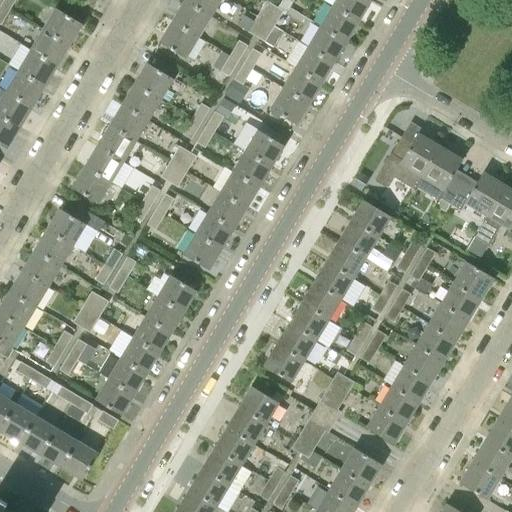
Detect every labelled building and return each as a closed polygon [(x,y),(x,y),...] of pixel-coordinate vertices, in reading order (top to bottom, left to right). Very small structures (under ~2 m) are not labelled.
[(4,0),(1,5),(10,10),(15,0),(4,0)] [(172,21),(199,37),(211,17),(185,0),(172,21)] [(184,0),(185,0),(211,17),(221,0),(184,0)] [(283,12),(286,14),(294,0),(282,0),(278,8),(283,11),(283,12)] [(335,0),(332,5),(360,22),(372,1),(371,0),(335,0)] [(257,16),(266,22),(275,6),(267,1),(257,16)] [(0,7),(0,24),(1,25),(10,10),(1,5),(0,7)] [(320,27),(347,43),(360,22),(332,5),(320,27)] [(275,6),(266,22),(274,26),(275,26),(283,12),(283,11),(278,8),(275,6)] [(42,29),(69,45),(82,24),(55,8),(42,29)] [(248,32),(256,36),(266,22),(257,16),(248,32)] [(199,37),(172,21),(159,42),(186,58),(199,37)] [(274,26),(266,22),(256,36),(265,42),(274,26)] [(307,48),(335,64),(347,43),(320,27),(307,48)] [(30,50),(57,66),(69,45),(42,29),(30,50)] [(230,56),(238,61),(247,46),(239,41),(230,56)] [(294,69),(322,85),(335,64),(307,48),(294,69)] [(244,64),(252,69),(261,54),(253,49),(244,64)] [(17,70),(45,87),(57,66),(30,50),(17,70)] [(221,72),(229,77),(238,61),(230,56),(221,72)] [(134,84),(161,100),(174,79),(147,63),(134,84)] [(235,80),(243,84),(252,69),(244,64),(235,80)] [(282,90),(310,107),(322,85),(294,69),(282,90)] [(5,91),(32,107),(45,87),(17,70),(5,91)] [(122,104),(149,121),(161,100),(134,84),(122,104)] [(310,107),(282,90),(269,111),(297,128),(310,107)] [(0,99),(0,116),(20,128),(32,107),(5,91),(0,99)] [(109,125),(136,141),(149,121),(122,104),(109,125)] [(192,119),(201,124),(210,109),(201,104),(192,119)] [(206,127),(214,132),(223,117),(215,112),(206,127)] [(20,128),(0,116),(0,144),(7,149),(20,128)] [(183,135),(192,140),(201,124),(192,119),(183,135)] [(97,146),(124,162),(136,141),(109,125),(97,146)] [(197,143),(205,148),(214,132),(206,127),(197,143)] [(245,151),(272,167),(284,146),(258,130),(245,151)] [(414,190),(421,178),(440,147),(418,134),(412,144),(401,138),(376,179),(388,187),(394,178),(414,190)] [(84,167),(111,183),(124,162),(97,146),(84,167)] [(170,162),(179,167),(188,152),(185,150),(179,147),(170,162)] [(449,204),(462,182),(452,176),(462,160),(440,147),(421,178),(443,191),(439,198),(449,204)] [(233,171),(260,188),(272,167),(245,151),(233,171)] [(196,156),(188,152),(179,167),(187,172),(196,156)] [(169,182),(179,167),(170,162),(161,177),(166,181),(169,182)] [(111,183),(84,167),(72,188),(99,204),(111,183)] [(187,172),(179,167),(169,182),(177,187),(187,172)] [(220,192),(247,208),(260,188),(233,171),(220,192)] [(464,204),(486,217),(505,186),(483,173),(473,189),(462,182),(449,204),(461,211),(464,204)] [(143,201),(151,207),(160,191),(152,186),(143,201)] [(511,190),(505,186),(486,217),(475,237),(488,245),(500,225),(508,230),(504,237),(511,241),(511,190)] [(208,213),(235,229),(247,208),(220,192),(208,213)] [(156,210),(165,215),(174,200),(166,195),(156,210)] [(350,220),(379,237),(391,217),(363,200),(350,220)] [(133,217),(142,222),(151,207),(143,201),(133,217)] [(47,229),(73,245),(86,225),(59,209),(47,229)] [(147,225),(155,230),(165,215),(156,210),(147,225)] [(195,234),(222,250),(235,229),(208,213),(195,234)] [(338,241),(366,258),(379,237),(350,220),(338,241)] [(34,250),(61,266),(73,245),(47,229),(34,250)] [(222,250),(195,234),(183,254),(210,271),(222,250)] [(405,254),(413,259),(422,245),(413,240),(405,254)] [(325,262),(354,279),(366,258),(338,241),(325,262)] [(418,262),(427,267),(435,253),(427,248),(418,262)] [(105,265),(113,270),(122,254),(114,249),(105,265)] [(22,271),(49,287),(61,266),(34,250),(22,271)] [(396,268),(404,273),(413,259),(405,254),(396,268)] [(118,273),(127,278),(136,262),(128,258),(118,273)] [(453,282),(482,299),(494,278),(466,261),(453,282)] [(313,283),(341,300),(354,279),(325,262),(313,283)] [(410,276),(419,281),(427,267),(418,262),(410,276)] [(95,280),(104,285),(113,270),(105,265),(95,280)] [(9,292),(36,308),(49,287),(22,271),(9,292)] [(109,288),(118,293),(127,278),(118,273),(109,288)] [(158,296),(185,312),(197,291),(170,275),(158,296)] [(380,295),(389,300),(397,286),(388,281),(380,295)] [(469,320),(482,299),(453,282),(441,303),(469,320)] [(301,304),(329,321),(341,300),(313,283),(301,304)] [(394,303),(402,308),(411,294),(402,289),(394,303)] [(0,307),(0,314),(24,329),(36,308),(9,292),(0,307)] [(91,312),(100,297),(92,292),(83,307),(91,312)] [(372,309),(380,314),(389,300),(380,295),(372,309)] [(145,317),(172,333),(185,312),(158,296),(145,317)] [(91,312),(99,317),(108,302),(100,297),(91,312)] [(386,317),(394,322),(402,308),(394,303),(386,317)] [(428,324),(457,341),(469,320),(441,303),(428,324)] [(288,324),(317,341),(329,321),(301,304),(288,324)] [(79,326),(82,328),(91,312),(83,307),(74,323),(79,326)] [(82,328),(90,333),(99,317),(91,312),(82,328)] [(0,342),(11,349),(24,329),(0,314),(0,342)] [(133,337),(160,354),(172,333),(145,317),(133,337)] [(355,336),(364,341),(372,327),(364,322),(355,336)] [(276,345),(304,362),(317,341),(288,324),(276,345)] [(416,344),(444,361),(457,341),(428,324),(416,344)] [(369,344),(377,349),(386,335),(377,330),(369,344)] [(55,347),(64,352),(73,337),(64,331),(55,347)] [(347,350),(356,355),(364,341),(355,336),(347,350)] [(120,358),(147,374),(160,354),(133,337),(120,358)] [(69,355),(77,360),(87,345),(78,340),(69,355)] [(13,351),(11,349),(0,342),(0,354),(8,360),(11,355),(13,351)] [(361,358),(369,364),(377,349),(369,344),(361,358)] [(404,365),(432,382),(444,361),(416,344),(404,365)] [(304,362),(276,345),(263,366),(292,383),(304,362)] [(46,362),(55,367),(64,352),(55,347),(46,362)] [(60,371),(68,376),(77,360),(69,355),(60,371)] [(108,379),(135,395),(147,374),(120,358),(108,379)] [(31,380),(36,371),(21,362),(15,370),(31,380)] [(391,386),(420,403),(432,382),(404,365),(391,386)] [(46,389),(52,381),(36,371),(31,380),(46,389)] [(343,376),(337,372),(334,378),(342,383),(346,377),(343,376)] [(346,377),(342,383),(350,389),(354,382),(346,377)] [(329,405),(342,383),(334,378),(321,400),(329,405)] [(95,400),(122,416),(135,395),(108,379),(95,400)] [(329,405),(337,410),(350,389),(342,383),(329,405)] [(239,407),(267,424),(279,403),(251,386),(239,407)] [(379,407),(407,424),(420,403),(391,386),(379,407)] [(72,405),(77,396),(62,387),(57,395),(72,405)] [(0,430),(16,404),(0,394),(0,430)] [(88,414),(93,405),(77,396),(72,405),(88,414)] [(315,410),(335,422),(341,412),(337,410),(329,405),(321,400),(315,410)] [(496,421),(511,430),(511,401),(509,400),(496,421)] [(0,430),(0,431),(20,443),(36,416),(16,404),(0,430)] [(254,445),(267,424),(239,407),(226,428),(254,445)] [(407,424),(379,407),(366,427),(395,444),(407,424)] [(325,431),(328,432),(335,422),(315,410),(308,420),(317,425),(325,431)] [(113,429),(119,421),(103,411),(98,420),(113,429)] [(20,443),(41,456),(57,429),(36,416),(20,443)] [(308,420),(296,441),(304,447),(317,425),(308,420)] [(484,441),(511,458),(511,430),(496,421),(484,441)] [(313,452),(325,431),(317,425),(304,447),(313,452)] [(242,466),(254,445),(226,428),(214,448),(242,466)] [(41,456),(62,468),(78,441),(57,429),(41,456)] [(78,441),(62,468),(83,481),(99,453),(78,441)] [(304,447),(296,441),(292,448),(300,454),(304,447)] [(471,462),(500,479),(511,458),(484,441),(471,462)] [(313,452),(304,447),(300,454),(302,455),(300,459),(315,468),(321,457),(313,452)] [(230,486),(242,466),(214,448),(201,469),(230,486)] [(341,469),(370,486),(382,465),(354,448),(341,469)] [(500,479),(471,462),(459,483),(487,500),(500,479)] [(268,482),(277,487),(285,473),(276,467),(268,482)] [(217,507),(230,486),(201,469),(189,490),(217,507)] [(329,490),(357,507),(370,486),(341,469),(329,490)] [(282,490),(290,495),(298,481),(290,476),(282,490)] [(260,496),(268,501),(277,487),(268,482),(260,496)] [(177,510),(179,511),(214,511),(217,507),(189,490),(177,510)] [(273,504),(282,509),(290,495),(282,490),(273,504)] [(316,510),(319,511),(353,511),(357,507),(329,490),(316,510)] [(441,511),(460,511),(447,503),(441,511)]
